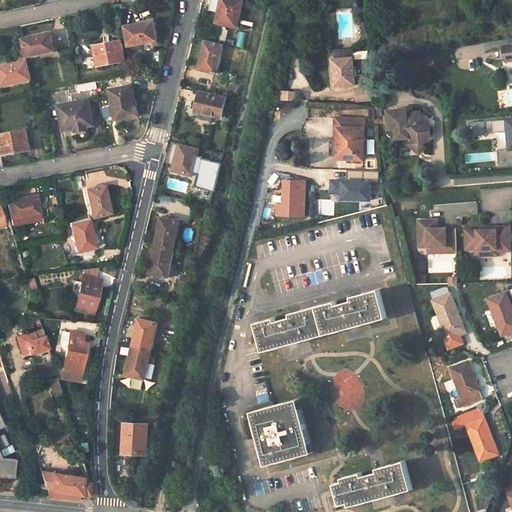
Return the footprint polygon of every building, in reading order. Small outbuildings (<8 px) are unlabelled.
[(244,2),(233,0),(222,0),(217,21),(238,26),(244,2)] [(152,21),(125,26),(129,47),(155,42),(152,21)] [(50,31),(23,37),(27,57),(55,52),(50,31)] [(236,46),(244,47),(246,33),(238,32),(236,46)] [(118,39),(91,45),(95,66),(123,60),(118,39)] [(224,45),(205,40),(198,70),(217,74),(224,45)] [(28,61),(0,66),(3,85),(31,79),(28,61)] [(333,63),(335,89),(355,86),(353,61),(334,63),(333,63)] [(131,86),(111,90),(117,118),(140,115),(138,101),(133,102),(131,86)] [(355,89),(355,102),(372,102),(372,88),(355,89)] [(296,102),(297,92),(281,90),(280,100),(296,102)] [(228,100),(201,94),(197,112),(224,119),(228,100)] [(88,98),(58,104),(62,129),(74,127),(75,131),(87,129),(86,125),(93,124),(88,98)] [(409,109),(390,111),(391,130),(398,129),(399,140),(411,138),(413,136),(415,138),(425,145),(433,136),(432,127),(423,119),(422,112),(409,113),(409,109)] [(511,119),(473,122),(474,133),(511,130),(511,147),(501,148),(501,163),(511,162),(511,119)] [(26,129),(1,134),(4,154),(30,148),(26,129)] [(365,130),(340,129),(339,161),(365,163),(365,130)] [(415,138),(409,145),(422,154),(427,147),(425,145),(415,138)] [(201,151),(181,146),(176,169),(195,174),(201,151)] [(341,192),(342,180),(333,180),(333,192),(341,192)] [(280,181),(279,216),(305,217),(306,181),(280,181)] [(106,184),(87,188),(93,218),(112,213),(106,184)] [(36,194),(8,200),(13,224),(41,218),(36,194)] [(184,220),(164,215),(157,243),(177,248),(184,220)] [(90,218),(70,222),(77,251),(96,247),(90,218)] [(424,223),(412,223),(414,249),(429,249),(440,248),(440,254),(458,253),(457,231),(440,231),(440,230),(430,230),(430,227),(424,228),(424,223)] [(482,232),(467,233),(468,253),(478,252),(487,252),(487,258),(499,257),(499,253),(511,252),(511,236),(511,227),(489,229),(490,232),(482,232)] [(177,248),(157,243),(151,271),(170,276),(177,248)] [(177,284),(187,287),(190,278),(180,275),(177,284)] [(98,279),(84,276),(76,310),(94,314),(102,285),(97,284),(98,279)] [(26,279),(28,288),(35,287),(33,278),(26,279)] [(445,329),(448,337),(461,333),(466,331),(452,294),(450,295),(447,289),(433,294),(435,300),(434,300),(440,315),(445,329)] [(275,318),(256,323),(264,352),(286,346),(360,327),(385,320),(378,291),(352,298),(353,303),(339,306),(337,301),(291,314),(293,319),(276,322),(275,318)] [(511,303),(508,294),(490,301),(506,342),(511,340),(511,303)] [(445,329),(440,315),(434,317),(434,321),(437,329),(439,332),(445,329)] [(160,321),(141,317),(135,346),(153,350),(160,321)] [(43,329),(18,336),(20,342),(24,354),(49,347),(43,329)] [(86,334),(71,331),(63,368),(81,373),(88,344),(83,343),(86,334)] [(450,349),(466,344),(461,333),(448,337),(446,338),(450,349)] [(153,350),(135,346),(128,372),(147,377),(153,350)] [(53,361),(39,365),(41,373),(56,370),(53,361)] [(471,363),(454,369),(466,404),(483,398),(481,388),(471,363)] [(54,376),(46,378),(53,400),(61,397),(54,376)] [(257,397),(258,404),(270,401),(268,394),(257,397)] [(299,398),(253,410),(267,465),(314,453),(299,398)] [(481,406),(463,412),(480,457),(499,450),(481,406)] [(68,410),(60,412),(63,421),(71,419),(68,410)] [(149,424),(122,423),(118,456),(149,458),(149,424)] [(28,425),(22,426),(26,439),(29,439),(28,433),(30,433),(28,425)] [(0,476),(14,478),(16,462),(1,460),(0,456),(0,450),(4,449),(0,440),(0,476)] [(40,440),(34,441),(36,447),(33,448),(35,454),(40,452),(43,451),(40,440)] [(338,494),(330,496),(335,511),(412,492),(406,463),(377,470),(378,474),(364,477),(363,473),(344,478),(345,482),(335,485),(338,494)] [(81,478),(42,474),(45,484),(40,483),(40,489),(48,490),(50,497),(78,501),(78,494),(95,496),(91,483),(82,483),(81,478)]
